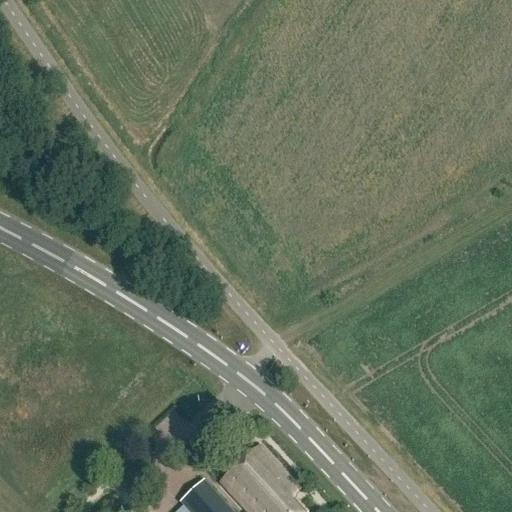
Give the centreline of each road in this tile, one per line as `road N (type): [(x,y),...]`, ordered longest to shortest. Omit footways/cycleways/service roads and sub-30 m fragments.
road 1 (secondary): [(378,511),(244,375),(0,231)]
road 2 (track): [(275,346),(511,204)]
